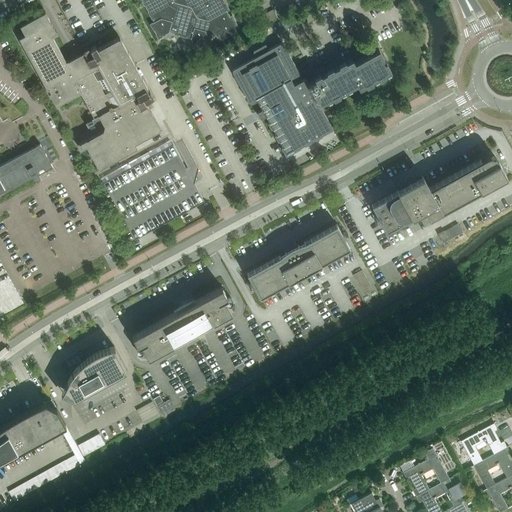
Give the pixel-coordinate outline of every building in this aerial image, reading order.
[(218,41),(240,29),(232,15),(229,17),(226,10),(228,9),(223,0),(141,0),(153,22),(150,24),(158,38),(168,32),(190,39),(196,49),(210,41),(209,39),(215,35),(218,41)] [(273,10),(257,19),(262,29),(278,19),(273,10)] [(45,11),(19,25),(25,36),(21,38),(47,85),(46,85),(51,94),(52,94),(56,102),(59,101),(60,103),(81,91),(95,117),(98,115),(104,125),(102,130),(86,139),(77,144),(80,149),(86,146),(97,167),(98,167),(99,168),(124,154),(123,153),(124,153),(121,148),(160,127),(146,102),(152,99),(118,37),(102,45),(101,42),(95,45),(94,45),(65,61),(52,36),(57,33),(45,11)] [(289,15),(275,23),(280,33),(295,24),(289,15)] [(280,43),(279,43),(234,68),(233,69),(232,70),(232,71),(232,72),(248,102),(249,102),(249,103),(250,103),(251,103),(252,103),(257,100),(286,153),(332,128),(319,104),(326,101),(357,85),(359,89),(391,71),(379,49),(354,63),(352,59),(307,83),(304,77),(299,80),(298,77),(299,77),(299,76),(299,75),(299,74),(299,73),(283,44),(282,43),(281,43),(280,43)] [(0,194),(32,177),(31,174),(51,164),(40,143),(0,164),(0,194)] [(424,210),(428,218),(506,176),(498,162),(496,158),(494,157),(493,156),(491,155),(489,155),(487,156),(485,156),(480,159),(429,187),(423,176),(415,180),(371,205),(386,231),(422,211),(424,210)] [(371,184),(377,181),(375,177),(363,183),(367,191),(373,188),(371,184)] [(447,237),(441,240),(442,243),(462,232),(457,223),(444,231),(447,237)] [(246,273),(260,297),(349,248),(336,224),(246,273)] [(438,234),(441,240),(447,237),(444,231),(438,234)] [(362,270),(353,275),(364,295),(372,290),(362,270)] [(140,344),(148,358),(231,312),(224,299),(227,297),(221,287),(132,336),(137,346),(140,344)] [(70,376),(67,382),(61,393),(74,399),(126,370),(113,348),(114,347),(109,348),(108,348),(104,349),(101,350),(98,352),(94,354),(91,356),(88,358),(85,360),(82,362),(80,365),(77,368),(74,371),(72,374),(70,376)] [(159,395),(153,398),(156,404),(162,401),(159,395)] [(166,401),(157,406),(163,416),(171,411),(166,401)] [(0,460),(51,433),(56,430),(60,428),(66,425),(56,408),(44,402),(40,404),(35,406),(30,409),(25,411),(20,414),(16,416),(12,419),(8,421),(4,424),(0,426),(0,460)] [(159,416),(152,402),(137,410),(144,424),(159,416)] [(500,442),(494,431),(497,429),(494,423),(460,441),(473,465),(507,447),(503,440),(503,441),(500,442)] [(74,454),(8,491),(13,499),(84,459),(66,425),(60,428),(74,454)] [(100,433),(78,445),(83,455),(105,444),(100,433)] [(511,464),(507,454),(510,452),(507,447),(473,465),(486,489),(511,474),(511,464)] [(412,490),(415,496),(452,476),(451,474),(448,476),(436,454),(433,448),(423,453),(426,459),(402,472),(406,479),(409,477),(415,488),(413,490),(413,489),(412,490)] [(511,474),(486,489),(498,511),(500,511),(508,508),(500,493),(511,487),(511,488),(511,474)] [(428,511),(443,511),(462,502),(465,500),(463,500),(461,496),(465,493),(460,484),(454,487),(449,479),(453,477),(452,476),(415,496),(419,502),(422,500),(428,511)] [(369,511),(379,507),(383,505),(379,498),(375,501),(370,491),(351,502),(356,511),(353,511),(369,511)] [(467,511),(462,502),(443,511),(467,511)]
